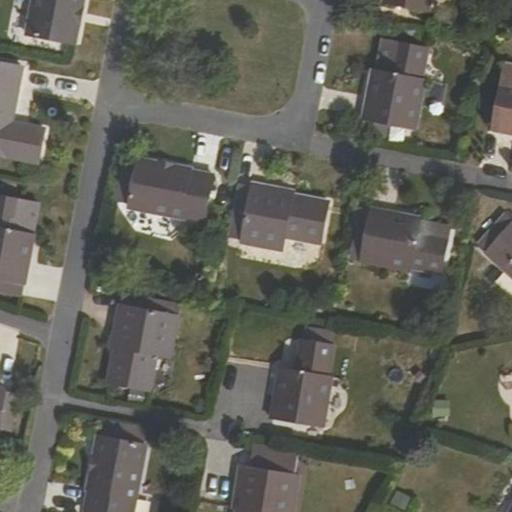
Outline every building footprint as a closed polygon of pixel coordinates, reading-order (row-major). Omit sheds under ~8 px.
[(82,0),(34,0),(28,37),(73,45),(82,0)] [(385,0),(385,4),(428,11),(430,0),(385,0)] [(394,45),(383,43),(381,50),(393,52),(394,45)] [(394,45),(393,52),(388,75),(377,73),(373,73),(364,121),(390,126),(390,122),(415,127),(424,82),(419,82),(424,51),(394,45)] [(388,75),(393,52),(381,50),(377,73),(388,75)] [(24,126),(21,137),(8,134),(11,123),(22,68),(0,63),(0,156),(37,164),(45,130),(24,126)] [(511,88),(501,87),(493,133),(511,135),(511,88)] [(24,126),(11,123),(8,134),(21,137),(24,126)] [(129,208),(205,222),(214,176),(138,162),(137,167),(131,197),(130,206),(129,208)] [(126,165),(120,195),(131,197),(137,167),(126,165)] [(243,184),(240,200),(251,202),(254,186),(243,184)] [(330,202),(297,195),(292,192),(291,199),(283,198),(284,190),(254,184),(254,186),(251,202),(246,230),(244,240),(243,243),(283,250),(286,237),(322,243),(330,202)] [(284,190),(283,198),(291,199),(292,192),(284,190)] [(120,195),(119,204),(130,206),(131,197),(120,195)] [(0,279),(15,283),(23,285),(28,259),(25,258),(29,236),(32,237),(39,205),(0,197),(0,279)] [(240,200),(234,227),(246,230),(251,202),(240,200)] [(445,229),(417,224),(394,219),(395,215),(371,210),(370,215),(366,236),(359,235),(355,255),(366,257),(365,262),(410,271),(411,264),(441,271),(447,240),(444,239),(445,229)] [(351,233),(359,235),(366,236),(370,215),(355,212),(351,233)] [(418,219),(395,215),(394,219),(417,224),(418,219)] [(511,223),(484,254),(511,278),(511,223)] [(234,227),(233,237),(244,240),(246,230),(234,227)] [(15,283),(0,279),(0,291),(12,294),(15,283)] [(23,285),(15,283),(12,294),(21,296),(23,285)] [(122,294),(120,306),(167,315),(169,303),(122,294)] [(121,338),(119,349),(115,348),(108,383),(150,390),(157,355),(159,346),(173,349),(181,305),(169,303),(167,315),(120,306),(114,337),(121,338)] [(121,338),(114,337),(112,347),(115,348),(119,349),(121,338)] [(295,373),(286,372),(281,397),(276,396),(272,419),(297,424),(297,420),(323,425),(332,380),(326,379),(332,348),(301,342),(295,373)] [(173,349),(159,346),(157,355),(171,357),(173,349)] [(276,396),(281,397),(286,372),(281,371),(276,396)] [(0,421),(8,423),(11,403),(3,403),(4,397),(5,390),(0,389),(0,421)] [(128,403),(146,407),(149,394),(130,391),(128,403)] [(0,421),(0,428),(7,429),(8,423),(0,421)] [(104,440),(142,447),(145,428),(107,421),(104,440)] [(101,439),(86,511),(133,511),(145,448),(142,447),(104,440),(101,439)] [(293,511),(299,477),(291,476),(295,454),(257,448),(253,470),(241,468),(236,498),(242,499),(241,510),(236,509),(235,511),(293,511)] [(234,509),(236,509),(241,510),(242,499),(236,498),(234,509)]
